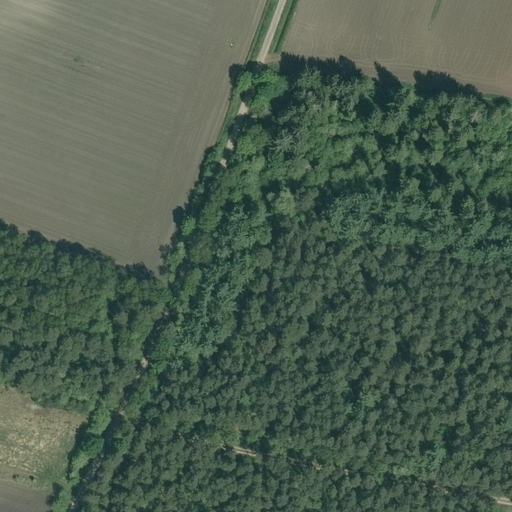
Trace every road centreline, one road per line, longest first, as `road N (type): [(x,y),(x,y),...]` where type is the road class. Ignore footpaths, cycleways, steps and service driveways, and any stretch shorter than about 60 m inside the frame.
road 1 (unclassified): [(283,0),(168,312),(72,511)]
road 2 (track): [(118,417),(239,452),(511,503)]
